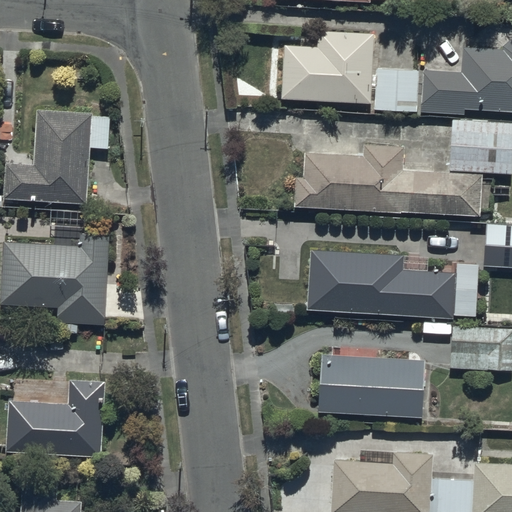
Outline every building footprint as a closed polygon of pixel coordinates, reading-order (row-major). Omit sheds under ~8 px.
[(285,44),(282,98),(371,102),(374,33),(318,30),(318,46),(285,44)] [(461,71),(423,69),(420,112),(464,114),(465,108),(511,110),(511,39),(509,40),(502,45),(502,48),(463,46),(461,71)] [(377,68),(375,109),(417,111),(419,70),(377,68)] [(6,163),(4,199),(87,204),(90,148),(108,149),(110,118),(93,116),(93,113),(37,110),(33,165),(6,163)] [(511,121),(452,119),(450,169),(511,172),(511,121)] [(480,215),(483,174),(404,169),(405,145),(364,143),(364,154),(305,151),(304,176),(296,176),(294,206),(401,212),(401,210),(480,215)] [(483,266),(511,267),(511,224),(485,223),(483,266)] [(79,244),(4,241),(1,304),(58,306),(58,322),(106,324),(110,235),(79,234),(79,244)] [(311,249),(307,309),(454,318),(456,272),(404,269),(404,255),(311,249)] [(511,328),(452,325),(449,368),(511,371),(511,328)] [(426,360),(322,354),(319,411),(423,417),(426,360)] [(7,400),(6,451),(102,455),(106,381),(70,379),(69,403),(7,400)] [(434,454),(361,450),(361,461),(334,460),(330,511),(511,511),(511,463),(475,462),(474,480),(433,478),(434,454)] [(23,483),(21,511),(82,511),(82,501),(58,500),(58,484),(23,483)]
